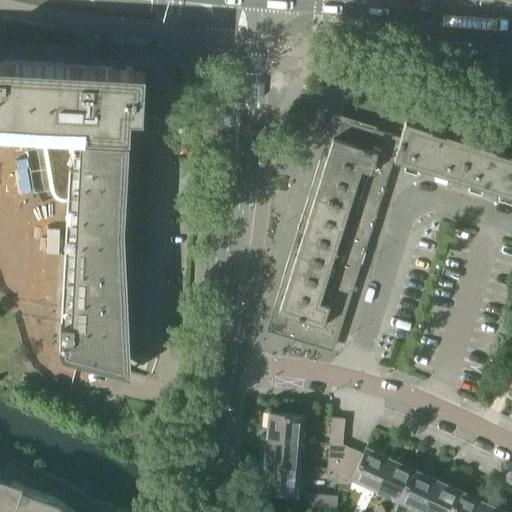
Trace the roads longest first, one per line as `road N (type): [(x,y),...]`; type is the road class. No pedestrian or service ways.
road 1 (unclassified): [(0,48),(119,54),(158,66),(152,335),(167,371),(215,372)]
road 2 (unclassified): [(217,355),(243,0)]
road 3 (residential): [(351,380),(415,198),(511,222)]
road 4 (primary): [(319,0),(511,17)]
road 5 (residential): [(511,443),(351,380)]
road 6 (residential): [(203,511),(215,372)]
road 7 (residential): [(351,380),(217,355)]
